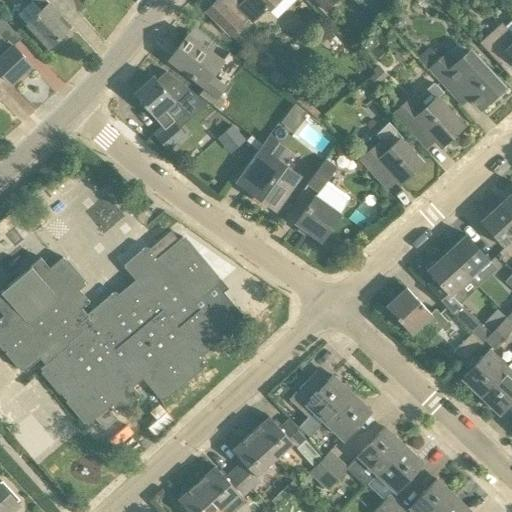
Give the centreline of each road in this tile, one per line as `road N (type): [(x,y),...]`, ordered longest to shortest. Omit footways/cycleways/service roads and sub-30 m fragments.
road 1 (residential): [(336,309),(179,202),(74,112)]
road 2 (residential): [(119,511),(336,309)]
road 3 (residential): [(511,473),(336,309)]
road 4 (residential): [(336,309),(511,150)]
road 5 (residential): [(74,112),(160,0)]
